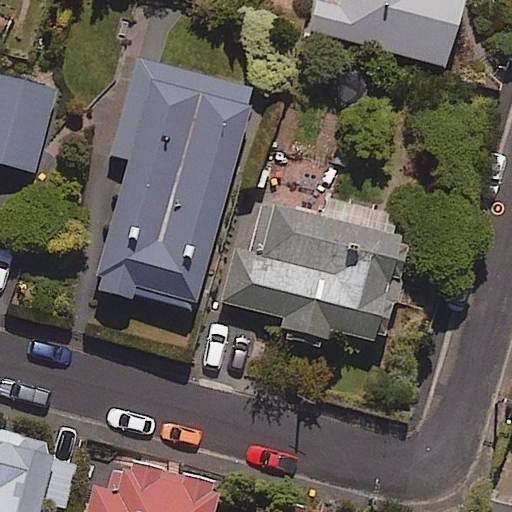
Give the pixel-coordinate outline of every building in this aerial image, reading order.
[(316,0),(308,26),(441,69),(462,0),(328,0),(328,1),(325,0),(316,0)] [(256,93),(140,57),(110,156),(127,161),(90,282),(188,312),(256,93)] [(57,90),(0,73),(0,162),(32,173),(57,90)] [(405,220),(327,200),(323,217),(264,201),(252,249),(236,244),(221,300),(282,316),(279,327),(328,340),(330,331),(373,342),(405,220)] [(54,446),(0,430),(0,511),(37,511),(41,502),(64,508),(74,471),(48,463),(54,446)] [(213,511),(221,486),(117,455),(108,487),(94,483),(85,511),(213,511)] [(313,511),(252,496),(248,511),(313,511)]
